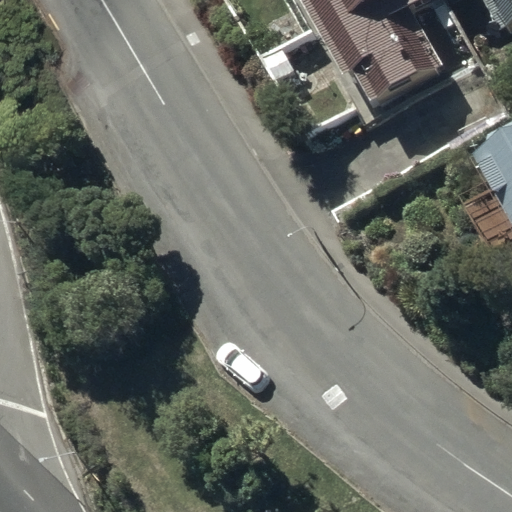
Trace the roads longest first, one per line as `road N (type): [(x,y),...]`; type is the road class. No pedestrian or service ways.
road 1 (residential): [(99,0),(295,322),(368,403),(445,461),(511,498)]
road 2 (unclassified): [(0,383),(18,511)]
